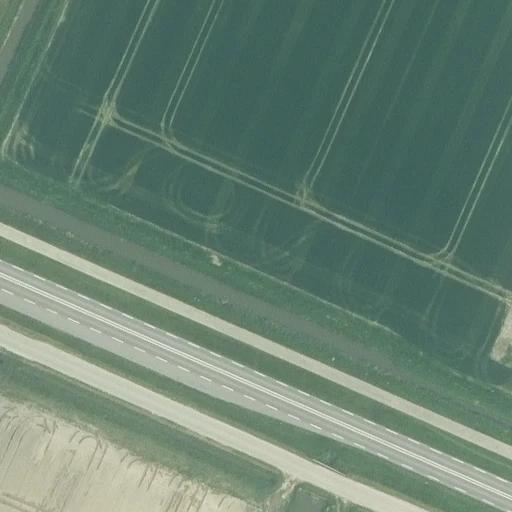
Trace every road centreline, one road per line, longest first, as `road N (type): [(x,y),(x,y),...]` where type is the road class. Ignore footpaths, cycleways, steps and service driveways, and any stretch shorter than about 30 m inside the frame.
road 1 (secondary): [(511,502),(0,277)]
road 2 (unclassified): [(0,229),(511,453)]
road 3 (unclassified): [(399,511),(0,338)]
